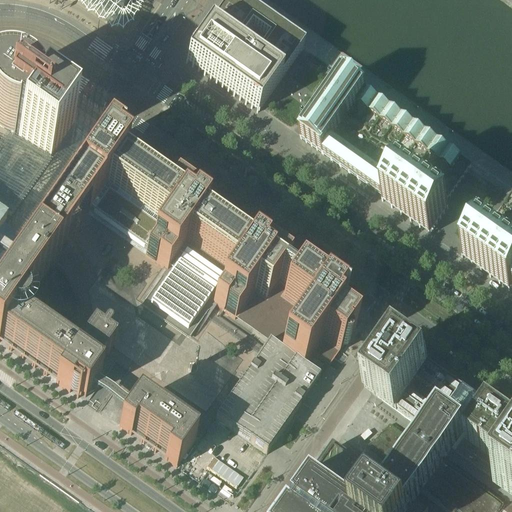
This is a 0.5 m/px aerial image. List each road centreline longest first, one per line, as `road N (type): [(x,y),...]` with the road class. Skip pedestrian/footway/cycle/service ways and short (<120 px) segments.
road 1 (secondary): [(511,342),(138,79)]
road 2 (secondary): [(111,106),(410,316)]
road 3 (residential): [(267,511),(410,316)]
road 4 (secondary): [(177,511),(0,385)]
road 5 (secondary): [(0,418),(131,511)]
road 6 (secondary): [(123,69),(52,23),(0,13)]
road 7 (secondary): [(410,316),(511,388)]
road 8 (secondary): [(0,57),(41,63),(111,106)]
